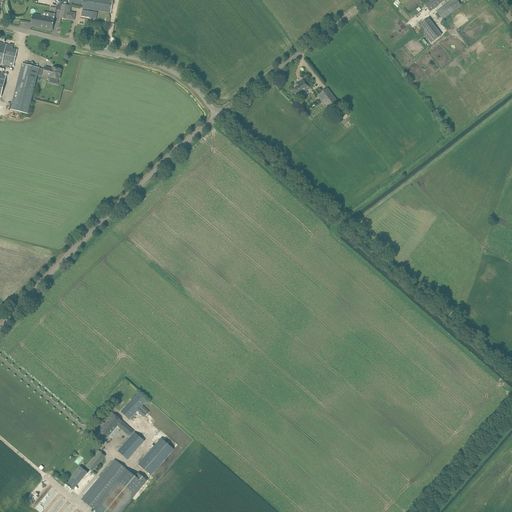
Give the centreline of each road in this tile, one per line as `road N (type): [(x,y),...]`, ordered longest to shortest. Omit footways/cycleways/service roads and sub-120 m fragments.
road 1 (tertiary): [(0,326),(217,115)]
road 2 (unclassified): [(217,115),(155,65),(0,24)]
road 3 (tertiary): [(217,115),(368,0)]
